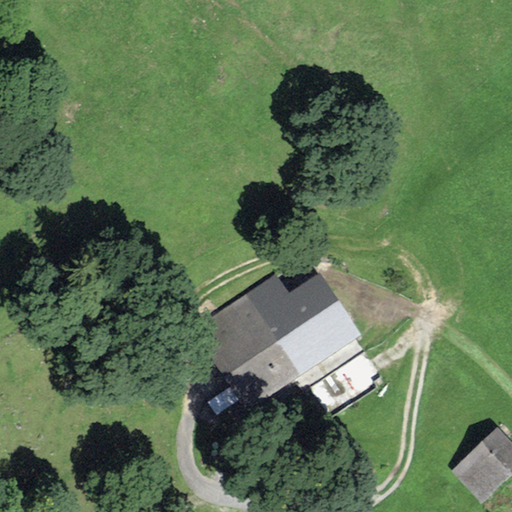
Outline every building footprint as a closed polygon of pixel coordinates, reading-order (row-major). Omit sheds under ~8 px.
[(323,288),(293,307),(276,281),(199,332),(217,360),(193,377),(208,399),(197,423),(212,430),(219,416),(216,412),(240,395),(243,399),(247,406),(354,335),(323,288)] [(331,407),(389,377),(374,348),(316,378),(331,407)] [(216,412),(219,416),(243,399),(240,395),(216,412)] [(318,489),(337,474),(291,417),(261,441),(278,463),(290,454),(318,489)] [(470,459),(454,472),(477,500),(511,470),(511,448),(496,430),(467,455),(470,459)]
